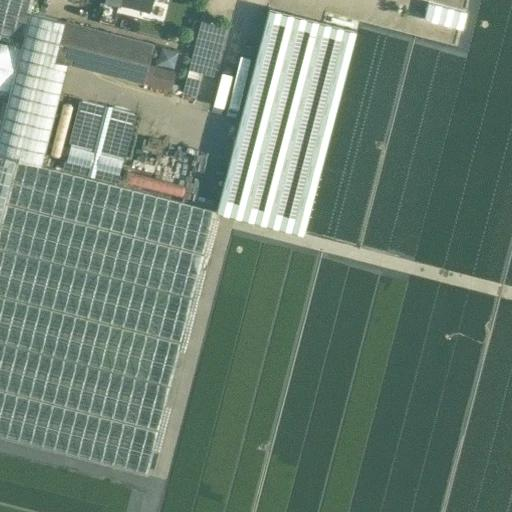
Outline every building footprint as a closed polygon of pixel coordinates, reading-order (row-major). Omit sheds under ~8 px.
[(32,0),(0,0),(0,33),(22,39),(29,11),(32,0)] [(150,0),(112,0),(148,9),(150,0)] [(466,11),(428,1),(424,18),(462,28),(466,11)] [(267,5),(221,209),(309,229),(355,25),(267,5)] [(64,20),(29,11),(9,92),(7,100),(0,125),(0,154),(16,159),(41,165),(67,62),(54,59),(64,20)] [(189,64),(213,71),(226,25),(202,18),(189,64)] [(153,43),(64,20),(54,59),(67,62),(143,82),(148,64),(153,43)] [(20,47),(0,42),(0,89),(9,92),(20,47)] [(148,64),(143,82),(167,88),(172,70),(148,64)] [(61,99),(48,151),(57,154),(71,102),(61,99)] [(0,220),(16,159),(0,154),(0,220)] [(16,159),(0,220),(0,437),(146,475),(214,210),(41,165),(16,159)] [(178,184),(125,170),(122,181),(175,195),(178,184)]
